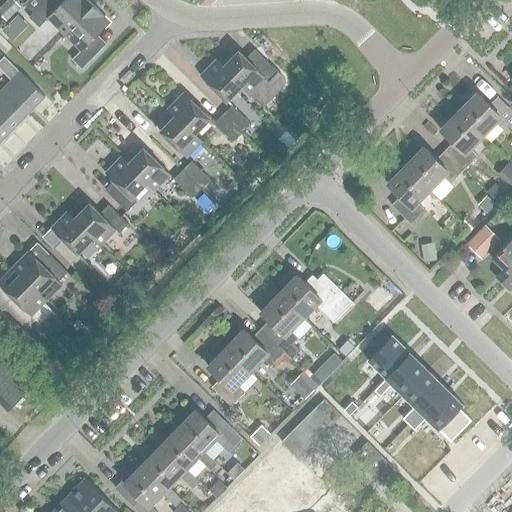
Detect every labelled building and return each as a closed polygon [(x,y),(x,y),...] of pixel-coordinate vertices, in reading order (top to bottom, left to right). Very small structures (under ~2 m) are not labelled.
[(8,0),(0,8),(0,14),(7,22),(21,7),(13,0),(8,0)] [(93,6),(86,0),(65,0),(58,8),(49,0),(46,0),(28,18),(38,28),(48,18),(65,34),(93,6)] [(104,17),(93,6),(65,34),(81,51),(71,61),(81,70),(101,50),(91,41),(108,24),(102,19),(104,17)] [(21,31),(11,21),(0,31),(10,41),(21,31)] [(239,52),(224,67),(223,68),(242,86),(242,87),(263,108),(283,87),(284,83),(283,78),(255,50),(246,59),(239,52)] [(44,97),(3,57),(0,60),(0,70),(11,81),(2,90),(27,115),(44,97)] [(223,68),(224,67),(216,60),(200,75),(227,102),(242,87),(242,86),(223,68)] [(27,115),(2,90),(0,92),(0,122),(10,132),(27,115)] [(168,109),(175,116),(176,115),(195,135),(195,134),(210,119),(183,93),(168,109)] [(474,95),(456,113),(481,137),(494,124),(501,131),(506,127),(511,132),(511,113),(496,98),(487,107),(474,95)] [(249,124),(231,106),(222,114),(241,133),(249,124)] [(443,152),(463,171),(476,158),(468,150),(481,137),(456,113),(438,131),(451,144),(443,152)] [(241,133),(222,114),(213,123),(232,142),(241,133)] [(176,115),(175,116),(160,131),(187,157),(202,141),(195,134),(195,135),(176,115)] [(0,142),(10,132),(0,122),(0,142)] [(287,132),(278,140),(288,150),(296,141),(287,132)] [(143,149),(128,164),(147,183),(147,184),(154,190),(170,174),(143,149)] [(404,167),(429,191),(441,179),(448,186),(463,171),(443,152),(434,161),(421,149),(404,167)] [(132,199),(147,184),(147,183),(128,164),(121,157),(105,173),(117,184),(108,193),(127,212),(136,202),(132,199)] [(210,180),(190,161),(182,170),(201,189),(210,180)] [(511,167),(505,163),(499,171),(511,181),(511,167)] [(429,191),(404,167),(386,185),(399,198),(390,206),(410,226),(424,211),(416,204),(429,191)] [(201,189),(182,170),(173,179),(193,198),(201,189)] [(486,192),(498,204),(506,195),(495,183),(486,192)] [(486,196),(478,205),(487,214),(495,205),(486,196)] [(89,204),(74,219),(93,239),(100,246),(115,230),(119,233),(128,224),(108,205),(100,214),(89,204)] [(74,219),(67,212),(52,228),(63,239),(54,248),(73,267),(82,258),(78,254),(93,239),(74,219)] [(486,226),(467,245),(481,259),(500,241),(486,226)] [(511,239),(492,260),(502,270),(495,277),(502,285),(511,274),(511,239)] [(180,252),(172,244),(164,252),(172,260),(180,252)] [(421,249),(423,263),(437,261),(435,247),(421,249)] [(12,268),(20,275),(20,274),(40,293),(40,292),(47,299),(61,284),(58,281),(67,272),(48,254),(40,263),(28,252),(12,268)] [(47,299),(40,292),(40,293),(20,274),(20,275),(12,268),(0,280),(0,285),(5,291),(12,297),(3,306),(26,329),(35,319),(31,315),(47,299)] [(511,274),(502,285),(510,292),(511,289),(511,274)] [(296,276),(278,294),(303,319),(316,306),(332,322),(351,303),(322,275),(316,282),(311,277),(304,284),(296,276)] [(393,297),(381,284),(366,299),(378,311),(393,297)] [(113,286),(105,295),(114,304),(123,296),(113,286)] [(278,294),(260,313),(272,326),(264,334),(284,353),(291,361),(300,352),(292,344),(297,339),(290,332),(303,319),(278,294)] [(71,329),(61,339),(71,349),(81,339),(71,329)] [(284,353),(264,334),(256,343),(243,330),(225,349),(250,374),(263,361),(270,367),(284,353)] [(392,336),(368,361),(386,379),(410,354),(392,336)] [(250,374),(225,349),(207,367),(220,380),(211,389),(231,408),(244,393),(238,387),(250,374)] [(343,363),(334,354),(329,359),(338,368),(343,363)] [(386,379),(374,391),(380,397),(392,385),(403,396),(427,371),(410,354),(386,379)] [(322,365),(310,378),(319,387),(331,374),(322,365)] [(414,407),(402,419),(408,425),(445,387),(427,371),(403,396),(414,407)] [(290,385),(305,400),(318,387),(303,372),(290,385)] [(17,379),(2,394),(13,404),(28,390),(17,379)] [(445,387),(408,425),(414,430),(426,418),(450,442),(471,420),(459,409),(463,405),(445,387)] [(324,400),(315,408),(331,425),(340,416),(324,400)] [(352,402),(343,411),(349,416),(357,408),(352,402)] [(323,434),(331,425),(315,408),(306,417),(323,434)] [(194,410),(176,429),(201,454),(204,452),(212,460),(223,449),(227,453),(241,438),(213,411),(204,420),(194,410)] [(306,417),(298,426),(314,442),(323,434),(306,417)] [(249,437),(259,446),(270,435),(261,425),(249,437)] [(314,442),(298,426),(289,434),(306,451),(314,442)] [(176,429),(159,447),(184,472),(186,470),(194,478),(205,467),(210,471),(216,464),(212,460),(204,452),(201,454),(176,429)] [(289,434),(281,442),(297,459),(306,451),(289,434)] [(364,445),(353,456),(382,485),(396,472),(366,442),(365,443),(364,445)] [(417,480),(429,469),(404,444),(393,455),(417,480)] [(166,490),(168,488),(179,477),(192,489),(199,482),(186,470),(184,472),(159,447),(141,465),(166,490)] [(166,490),(141,465),(123,484),(140,500),(134,506),(140,511),(157,511),(151,506),(162,495),(174,507),(181,500),(168,488),(166,490)] [(82,511),(116,511),(84,480),(67,497),(82,511)] [(209,491),(216,499),(226,489),(219,481),(209,491)] [(54,511),(55,511),(82,511),(67,497),(54,511)]
